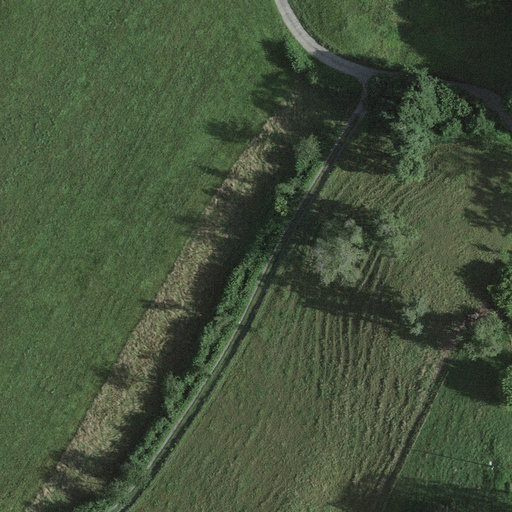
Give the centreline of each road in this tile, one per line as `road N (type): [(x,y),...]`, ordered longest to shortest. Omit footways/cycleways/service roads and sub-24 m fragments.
road 1 (track): [(367,78),(360,112),(273,260),(227,359),(117,511)]
road 2 (track): [(282,0),(325,60),(367,78),(465,90),(504,108),(511,121)]
